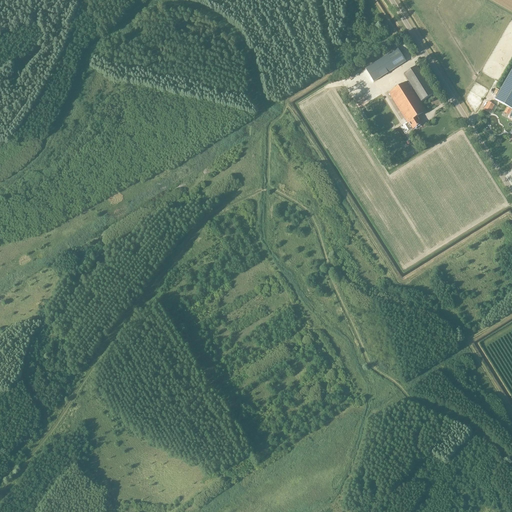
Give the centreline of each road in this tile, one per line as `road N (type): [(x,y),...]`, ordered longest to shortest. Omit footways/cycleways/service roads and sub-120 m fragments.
road 1 (track): [(267,190),(268,126),(286,103),(399,281),(511,221)]
road 2 (track): [(0,495),(193,232),(258,191)]
road 3 (track): [(511,462),(483,432),(411,400),(375,371),(308,214),(267,190)]
road 4 (unclassified): [(511,192),(391,0)]
road 5 (track): [(511,311),(468,341),(511,414)]
road 6 (track): [(286,103),(329,69),(318,0)]
